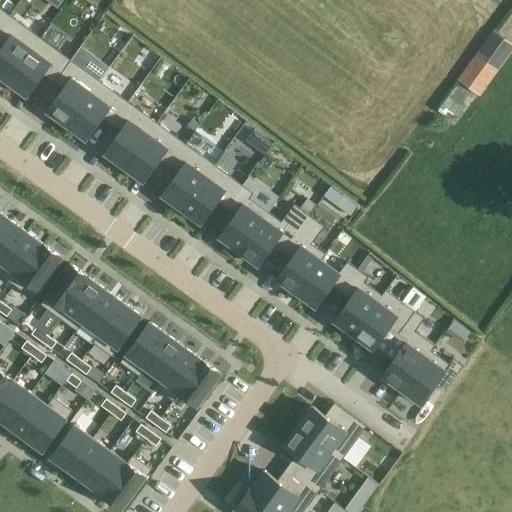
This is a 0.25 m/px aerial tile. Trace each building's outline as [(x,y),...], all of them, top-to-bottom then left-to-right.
[(0,27),(10,15),(0,7),(0,27)] [(10,15),(0,27),(0,42),(4,46),(0,51),(0,77),(7,82),(40,37),(10,15)] [(511,43),(493,29),(457,79),(481,96),(511,51),(511,43)] [(40,37),(7,82),(27,96),(43,74),(54,82),(71,60),(40,37)] [(67,126),(100,81),(71,60),(54,82),(64,89),(47,112),(67,126)] [(112,124),(128,101),(100,81),(67,126),(86,140),(103,117),(112,124)] [(124,168),(157,122),(128,101),(112,124),(121,131),(105,153),(124,168)] [(169,166),(186,143),(157,122),(124,168),(144,182),(160,159),(169,166)] [(270,154),(278,139),(253,126),(245,141),(270,154)] [(181,209),(214,164),(186,143),(169,166),(179,173),(162,195),(181,209)] [(227,208),(243,185),(214,164),(181,209),(201,224),(217,201),(227,208)] [(219,237),(239,251),(268,211),(250,198),(254,193),(243,185),(227,208),(236,215),(219,237)] [(326,195),(329,198),(335,197),(338,193),(331,188),(326,195)] [(284,250),(309,215),(308,214),(316,204),(307,198),(300,208),(294,204),(281,221),(268,211),(239,251),(258,266),(275,243),(284,250)] [(0,230),(9,218),(0,211),(0,230)] [(277,279),(296,293),(321,259),(322,260),(326,254),(312,244),(324,226),(309,215),(284,250),(293,256),(277,279)] [(0,266),(0,268),(27,231),(9,218),(0,230),(0,262),(2,264),(0,266)] [(0,268),(0,274),(15,285),(45,244),(27,231),(0,268)] [(63,257),(45,244),(15,285),(33,298),(63,257)] [(341,292),(358,269),(347,261),(339,272),(322,260),(321,259),(296,293),(316,307),(332,285),(341,292)] [(41,304),(59,317),(88,276),(71,263),(41,304)] [(354,335),(383,295),(382,295),(365,282),(368,277),(358,269),(341,292),(351,298),(334,321),(354,335)] [(59,317),(77,330),(106,289),(88,276),(59,317)] [(354,335),(373,349),(389,327),(399,333),(415,311),(426,296),(413,287),(402,301),(386,289),(382,295),(383,295),(354,335)] [(93,342),(94,343),(124,302),(106,289),(77,330),(77,331),(83,323),(99,334),(93,342)] [(12,309),(2,302),(0,304),(0,311),(7,316),(12,309)] [(142,315),(124,302),(94,343),(112,356),(142,315)] [(408,340),(382,376),(401,390),(431,350),(432,350),(435,345),(415,331),(425,318),(415,311),(399,333),(408,340)] [(120,362),(138,375),(168,334),(150,321),(120,362)] [(31,334),(41,341),(47,334),(36,327),(31,334)] [(57,342),(47,334),(41,341),(52,349),(57,342)] [(155,387),(156,388),(186,347),(168,334),(138,375),(139,376),(145,368),(161,380),(155,387)] [(21,348),(31,355),(37,348),(27,341),(21,348)] [(156,388),(174,401),(204,361),(186,347),(156,388)] [(47,355),(37,348),(31,355),(42,362),(47,355)] [(445,390),(463,366),(453,358),(449,363),(432,350),(431,350),(401,390),(421,404),(436,384),(445,390)] [(66,359),(76,367),(81,360),(71,352),(66,359)] [(92,367),(81,360),(76,367),(86,374),(92,367)] [(221,374),(204,361),(174,401),(180,394),(198,406),(221,374)] [(66,380),(72,373),(63,367),(54,380),(62,386),(66,380)] [(0,397),(13,380),(0,369),(0,397)] [(82,381),(72,373),(66,380),(77,388),(82,381)] [(0,397),(0,419),(7,425),(31,393),(13,380),(0,397)] [(111,392),(121,399),(126,392),(116,385),(111,392)] [(136,400),(126,392),(121,399),(131,407),(136,400)] [(7,425),(25,438),(54,398),(53,397),(48,405),(31,393),(7,425)] [(72,411),(54,398),(25,438),(43,451),(72,411)] [(101,406),(111,413),(116,406),(106,398),(101,406)] [(295,423),(343,458),(367,426),(344,409),(335,422),(312,405),(308,410),(306,408),(295,423)] [(126,413),(116,406),(111,413),(121,420),(126,413)] [(146,417),(156,425),(161,418),(151,410),(146,417)] [(171,425),(161,418),(156,425),(166,432),(171,425)] [(319,490),(343,458),(295,423),(284,438),(287,440),(283,444),(306,461),(297,474),(319,490)] [(51,457),(69,470),(93,437),(75,424),(51,457)] [(136,431),(146,438),(151,431),(141,424),(136,431)] [(161,439),(151,431),(146,438),(156,446),(161,439)] [(69,470),(87,483),(111,451),(93,437),(69,470)] [(253,459),(267,469),(282,448),(268,438),(253,459)] [(87,483),(105,496),(134,456),(133,455),(127,463),(111,451),(87,483)] [(152,469),(134,456),(105,496),(122,509),(152,469)] [(303,511),(319,490),(297,474),(288,487),(265,470),(251,489),(282,511),(303,511)] [(282,511),(251,489),(250,488),(247,492),(244,490),(235,503),(238,505),(235,509),(239,511),(282,511)] [(348,508),(354,511),(358,511),(363,506),(354,499),(348,508)]
